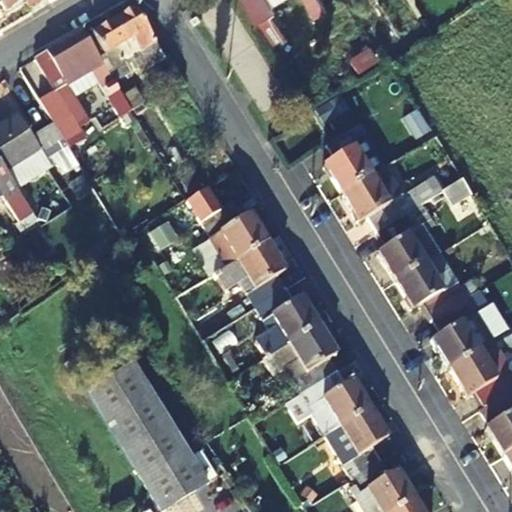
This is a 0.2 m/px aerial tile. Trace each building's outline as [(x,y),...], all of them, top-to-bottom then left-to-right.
[(0,0),(0,11),(2,15),(9,12),(23,3),(30,14),(50,2),(48,0),(0,0)] [(87,39),(108,73),(125,62),(139,54),(149,69),(165,60),(136,11),(87,39)] [(83,32),(35,60),(55,94),(93,71),(122,120),(132,114),(119,93),(108,73),(87,39),(83,32)] [(136,82),(125,62),(108,73),(119,93),(136,82)] [(404,120),(416,142),(430,134),(417,112),(404,120)] [(0,164),(5,173),(39,151),(45,161),(66,149),(53,126),(32,138),(18,116),(0,126),(0,164)] [(341,197),(384,170),(357,127),(325,148),(333,161),(323,167),(341,197)] [(49,166),(45,161),(39,151),(5,173),(14,187),(49,166)] [(0,164),(0,194),(5,202),(18,194),(14,187),(5,173),(0,164)] [(424,184),(401,197),(384,170),(341,197),(360,226),(367,222),(376,236),(434,199),(424,184)] [(467,190),(462,181),(434,199),(376,236),(384,250),(377,254),(395,284),(439,257),(425,233),(435,227),(427,215),(467,190)] [(227,269),(267,245),(249,216),(241,220),(231,205),(200,225),(227,269)] [(255,311),(285,292),(277,279),(285,274),(267,245),(227,269),(215,277),(225,293),(239,285),(255,311)] [(470,281),(459,288),(439,257),(395,284),(414,313),(421,309),(430,323),(478,294),(470,281)] [(267,361),(319,330),(301,300),(293,305),(285,292),(255,311),(269,333),(255,342),(267,361)] [(475,316),(487,308),(478,294),(430,323),(439,337),(431,342),(450,372),(494,346),(475,316)] [(300,398),(338,374),(330,362),(336,358),(319,330),(267,361),(277,377),(284,373),(300,398)] [(484,411),(511,393),(511,374),(494,346),(450,372),(468,401),(475,397),(484,411)] [(87,396),(158,511),(164,511),(206,487),(132,369),(87,396)] [(326,439),(370,412),(352,382),(345,386),(338,374),(300,398),(326,439)] [(511,454),(511,393),(484,411),(479,415),(488,429),(485,430),(504,460),(511,454)] [(352,483),(381,465),(373,451),(388,441),(370,412),(326,439),(352,483)] [(367,492),(376,506),(366,511),(398,511),(414,502),(396,472),(389,477),(381,465),(352,483),(361,496),(367,492)] [(420,511),(414,502),(398,511),(420,511)]
